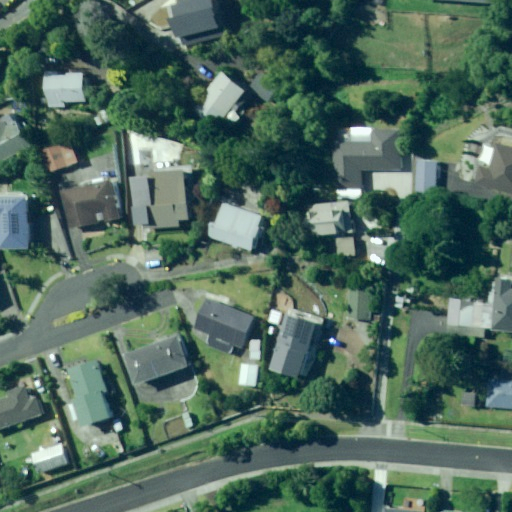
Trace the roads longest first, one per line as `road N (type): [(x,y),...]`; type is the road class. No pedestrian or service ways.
road 1 (residential): [(511,462),(290,449),(86,511)]
road 2 (residential): [(23,346),(72,287),(121,271),(134,278),(141,298),(133,314),(43,342)]
